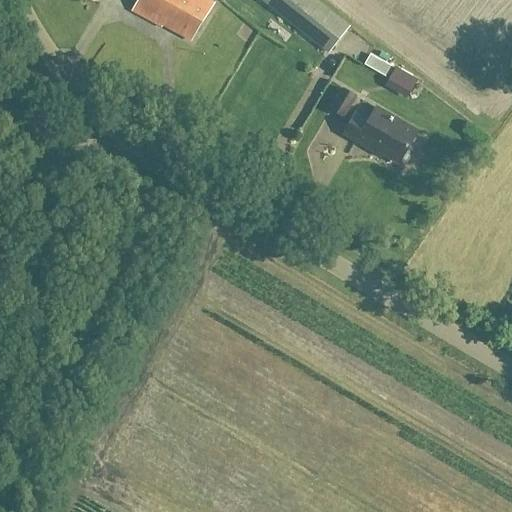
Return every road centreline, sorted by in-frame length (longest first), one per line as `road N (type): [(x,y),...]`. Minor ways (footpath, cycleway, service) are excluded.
road 1 (unclassified): [(511,377),(151,163)]
road 2 (unclassified): [(151,163),(59,75),(15,0)]
road 3 (unclassified): [(151,163),(0,109)]
